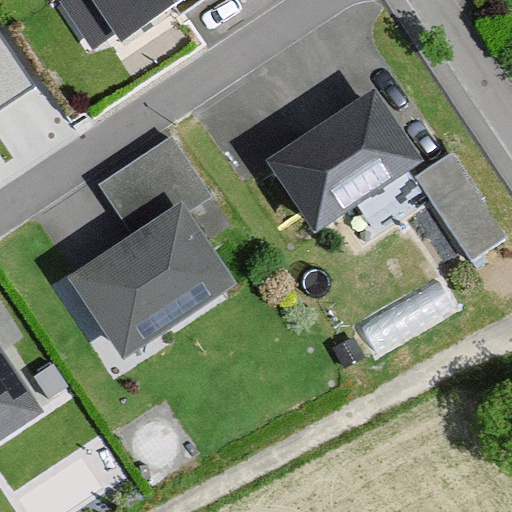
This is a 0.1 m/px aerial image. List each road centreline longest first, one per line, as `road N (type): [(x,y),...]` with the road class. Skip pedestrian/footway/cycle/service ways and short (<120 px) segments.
road 1 (residential): [(0,209),(317,0)]
road 2 (track): [(511,330),(178,511)]
road 3 (residential): [(417,0),(511,142)]
